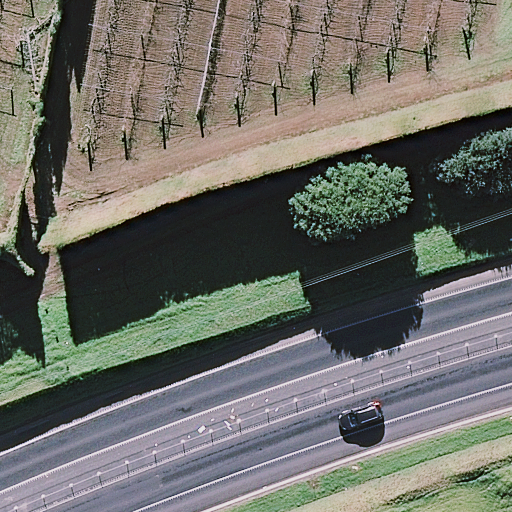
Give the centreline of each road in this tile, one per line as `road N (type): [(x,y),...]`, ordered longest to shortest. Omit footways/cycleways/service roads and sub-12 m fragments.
road 1 (trunk): [(0,483),(143,418),(511,298)]
road 2 (trunk): [(511,368),(99,511)]
